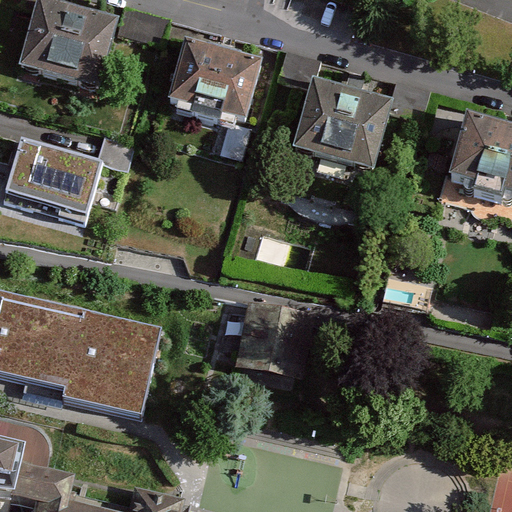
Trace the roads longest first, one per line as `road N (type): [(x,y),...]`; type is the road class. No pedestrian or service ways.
road 1 (residential): [(0,253),(511,355)]
road 2 (residential): [(142,0),(511,101)]
